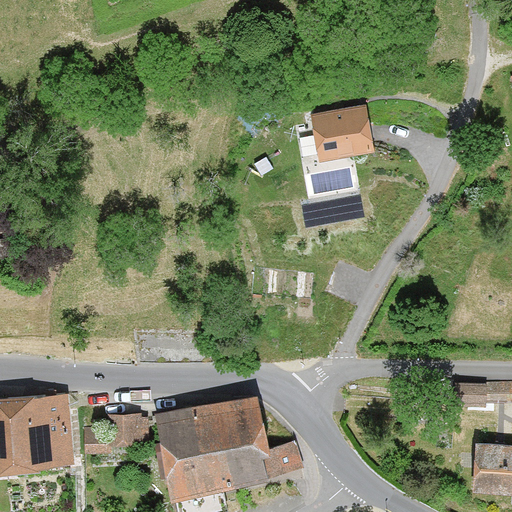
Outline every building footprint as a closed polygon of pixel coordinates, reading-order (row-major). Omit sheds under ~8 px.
[(320,161),(376,152),(368,102),(312,111),(320,161)] [(480,400),(511,400),(511,378),(480,378),(480,400)] [(0,466),(74,462),(70,390),(0,393),(0,466)] [(256,393),(155,413),(172,497),(264,481),(303,463),(288,420),(263,429),(256,393)] [(148,444),(147,410),(109,410),(109,444),(148,444)] [(511,443),(475,441),(473,491),(511,492),(511,443)]
